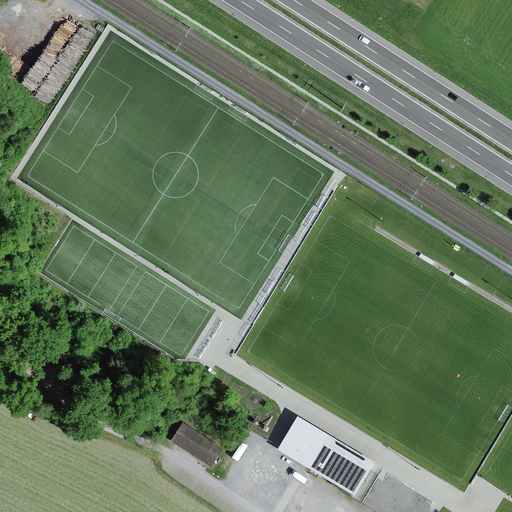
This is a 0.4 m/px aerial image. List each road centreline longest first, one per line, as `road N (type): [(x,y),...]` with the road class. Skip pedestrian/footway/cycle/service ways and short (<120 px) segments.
road 1 (track): [(511,274),(80,0)]
road 2 (motorway): [(239,0),(511,175)]
road 3 (motorway): [(511,139),(293,0)]
road 4 (track): [(152,445),(55,392),(0,349)]
